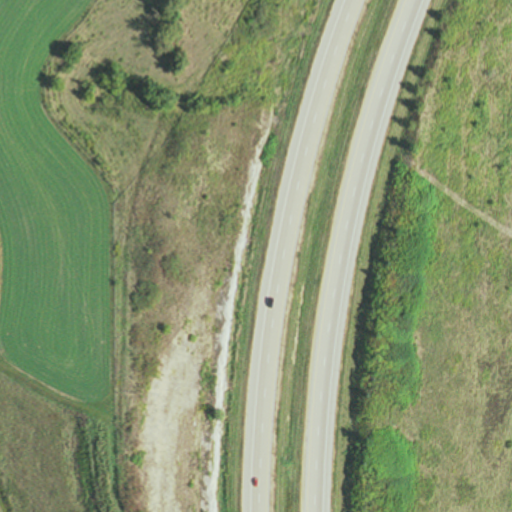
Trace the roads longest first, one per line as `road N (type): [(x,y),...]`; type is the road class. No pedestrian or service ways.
road 1 (trunk): [(311,511),(340,254),(412,0)]
road 2 (trunk): [(347,0),(293,182),(261,397),(255,511)]
